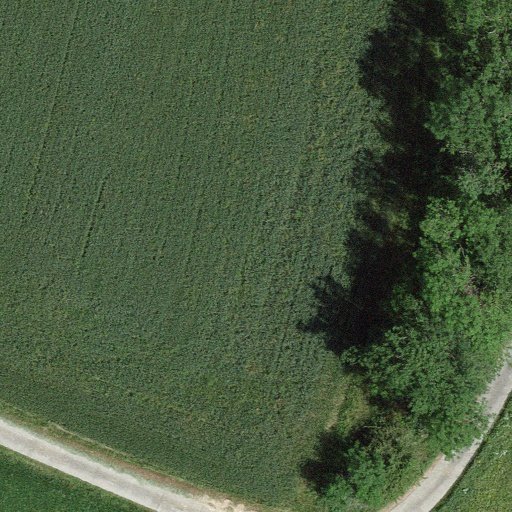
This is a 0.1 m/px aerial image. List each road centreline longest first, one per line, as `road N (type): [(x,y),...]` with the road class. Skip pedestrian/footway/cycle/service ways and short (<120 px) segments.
road 1 (track): [(200,511),(0,421)]
road 2 (track): [(511,372),(426,506),(412,511)]
